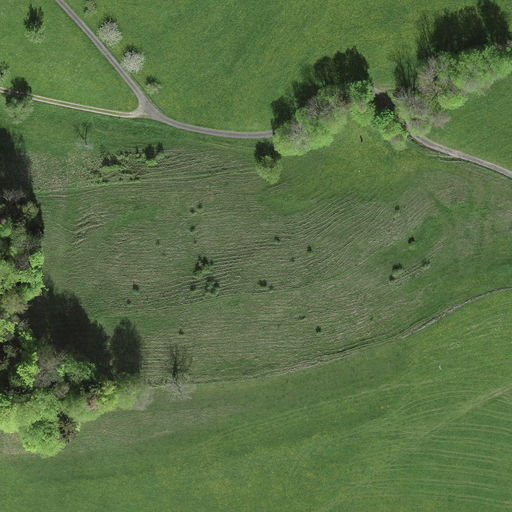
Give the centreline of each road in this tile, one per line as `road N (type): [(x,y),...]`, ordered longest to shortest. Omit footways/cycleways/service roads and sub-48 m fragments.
road 1 (track): [(511,174),(421,139),(364,86),(343,88),(295,125),(263,135),(195,129),(151,111)]
road 2 (track): [(151,111),(121,114),(0,89)]
road 3 (track): [(58,0),(151,111)]
